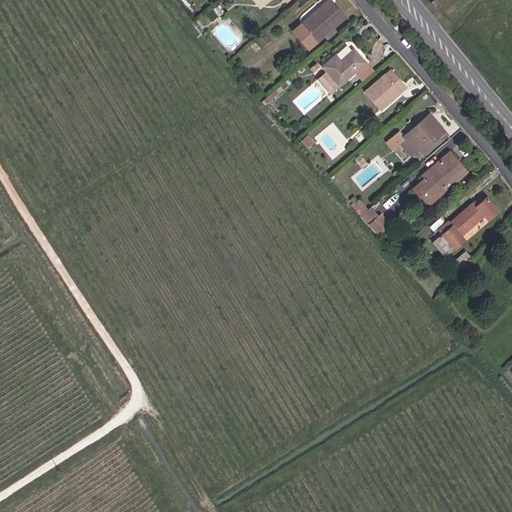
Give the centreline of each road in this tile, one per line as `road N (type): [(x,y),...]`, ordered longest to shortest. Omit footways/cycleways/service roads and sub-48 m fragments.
road 1 (residential): [(358,0),(511,183)]
road 2 (primary): [(408,0),(511,120)]
